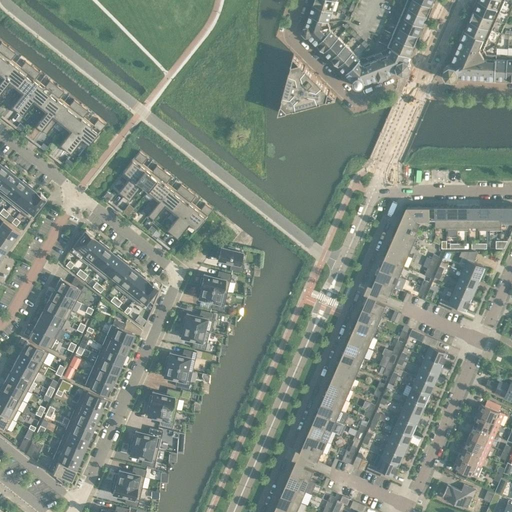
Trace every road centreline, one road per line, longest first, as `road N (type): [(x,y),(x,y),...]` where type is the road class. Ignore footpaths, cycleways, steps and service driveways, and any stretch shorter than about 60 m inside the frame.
road 1 (residential): [(343,267),(1,0)]
road 2 (residential): [(81,505),(177,275),(75,194)]
road 3 (residential): [(260,511),(397,189)]
road 4 (secondary): [(343,267),(234,511)]
road 5 (residential): [(299,0),(291,41),(350,98),(417,87)]
road 6 (residential): [(410,507),(479,336)]
road 7 (residential): [(75,194),(0,325)]
